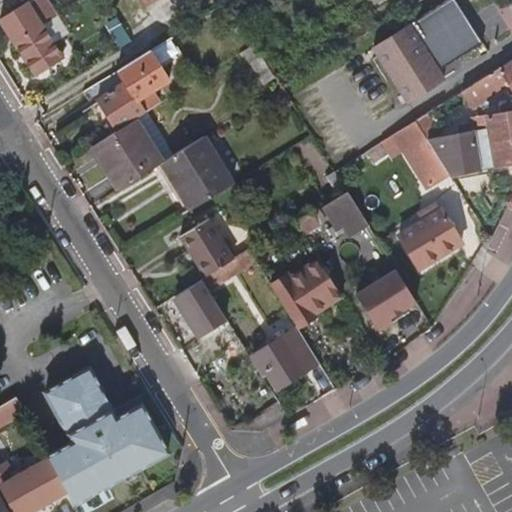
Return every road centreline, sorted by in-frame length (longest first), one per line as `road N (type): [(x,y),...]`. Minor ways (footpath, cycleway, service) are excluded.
road 1 (residential): [(17,141),(228,475),(235,504)]
road 2 (primary): [(511,280),(438,361),(258,472),(235,504)]
road 3 (primary): [(235,504),(283,495),(382,438),(434,404),(511,331)]
